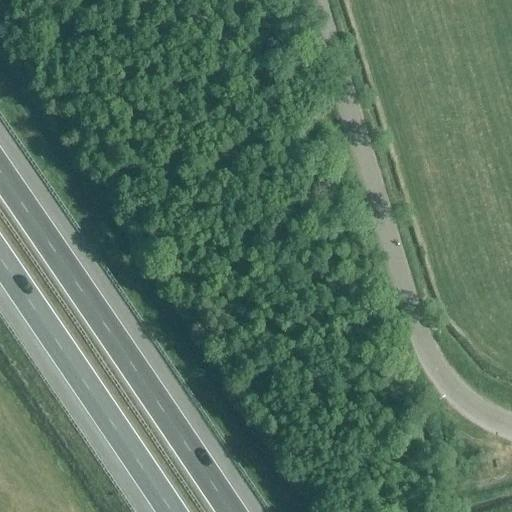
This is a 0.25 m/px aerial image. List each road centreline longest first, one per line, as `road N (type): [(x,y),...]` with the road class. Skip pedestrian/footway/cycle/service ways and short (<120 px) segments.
road 1 (tertiary): [(511,429),(453,393),(417,332),(315,0)]
road 2 (motorway): [(230,511),(0,178)]
road 3 (motorway): [(0,259),(167,511)]
